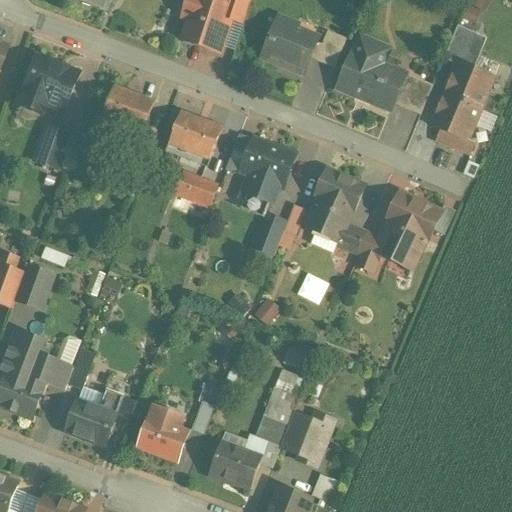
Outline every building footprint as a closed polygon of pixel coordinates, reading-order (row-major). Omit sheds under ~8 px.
[(70,0),(106,12),(110,0),(70,0)] [(189,0),(183,20),(189,22),(183,41),(194,45),(194,46),(208,51),(209,48),(218,51),(218,53),(220,53),(226,35),(223,34),(228,20),(232,9),(225,7),(205,0),(189,0)] [(252,0),(227,0),(225,7),(232,9),(228,20),(244,25),(252,0)] [(298,27),(279,19),(263,59),(304,76),(317,44),(295,35),(298,27)] [(477,35),(458,27),(444,60),(458,66),(458,65),(464,67),(477,35)] [(328,33),(316,62),(335,70),(347,40),(328,33)] [(390,51),(361,39),(354,54),(339,90),(357,98),(358,96),(391,110),(406,76),(383,66),(390,51)] [(80,75),(34,58),(18,99),(43,109),(48,97),(68,105),(80,75)] [(464,67),(458,65),(458,66),(445,96),(480,111),(493,79),(464,67)] [(433,87),(412,78),(400,108),(421,117),(433,87)] [(103,120),(97,118),(88,143),(109,151),(118,127),(142,136),(154,104),(115,89),(103,120)] [(480,111),(445,96),(432,128),(441,131),(467,142),(468,141),(480,111)] [(476,128),(491,135),(498,119),(483,113),(476,128)] [(223,130),(181,114),(169,146),(183,151),(180,159),(207,170),(223,130)] [(74,139),(48,129),(36,163),(62,172),(74,139)] [(467,142),(441,131),(437,142),(470,156),(475,144),(468,141),(467,142)] [(295,157),(254,141),(242,173),(253,177),(247,195),(272,204),(279,187),(283,189),(295,157)] [(148,160),(126,152),(117,174),(140,183),(148,160)] [(327,170),(314,200),(319,201),(306,229),(339,244),(347,225),(348,225),(352,216),(353,217),(366,188),(327,170)] [(206,182),(184,174),(175,196),(197,204),(206,182)] [(206,182),(197,204),(210,209),(218,187),(206,182)] [(381,239),(377,248),(384,251),(413,265),(410,270),(412,271),(426,242),(427,243),(441,214),(402,195),(381,239)] [(308,212),(294,207),(287,224),(284,233),(298,239),(308,212)] [(287,224),(268,217),(255,250),(274,258),(284,233),(287,224)] [(348,225),(347,225),(339,244),(337,248),(356,256),(366,232),(348,225)] [(368,233),(366,232),(356,256),(359,257),(355,267),(375,275),(384,251),(377,248),(381,239),(367,234),(368,233)] [(2,255),(0,261),(0,305),(12,310),(15,302),(25,275),(13,271),(17,260),(2,255)] [(54,278),(27,268),(25,275),(15,302),(41,311),(54,278)] [(269,301),(256,317),(269,327),(282,312),(269,301)] [(41,356),(13,345),(1,376),(6,378),(0,392),(0,408),(33,421),(47,385),(53,387),(62,365),(41,357),(41,356)] [(91,370),(76,364),(74,370),(68,386),(83,392),(91,370)] [(62,365),(53,387),(66,392),(68,386),(74,370),(62,365)] [(99,411),(78,403),(66,433),(106,448),(117,418),(116,418),(124,398),(106,391),(99,411)] [(213,408),(200,403),(194,420),(207,425),(213,408)] [(294,415),(269,405),(264,417),(277,422),(290,427),(294,415)] [(178,418),(162,412),(159,422),(150,419),(139,449),(177,463),(188,434),(174,428),(178,418)] [(313,423),(294,415),(290,427),(281,449),(300,457),(298,461),(317,469),(334,423),(316,415),(313,423)] [(264,417),(255,439),(268,444),(277,422),(264,417)] [(290,427),(277,422),(268,444),(281,449),(290,427)] [(263,459),(222,444),(210,477),(234,487),(235,485),(251,491),(263,459)] [(8,511),(18,486),(0,478),(0,511),(8,511)] [(280,489),(272,508),(271,508),(269,511),(307,511),(312,502),(280,489)] [(84,511),(85,511),(47,497),(41,511),(84,511)]
